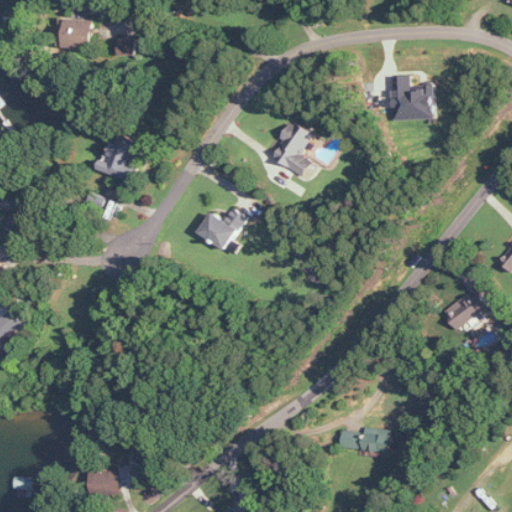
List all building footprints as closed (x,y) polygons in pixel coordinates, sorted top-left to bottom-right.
[(94,48),(94,40),(101,40),(101,20),(67,19),(66,47),(94,48)] [(400,120),(441,119),(440,84),(417,85),(417,76),(399,76),(400,120)] [(278,157),(309,176),(318,162),(307,155),(320,133),(301,121),(278,157)] [(104,169),(138,183),(144,169),(138,167),(147,143),(125,134),(121,145),(115,142),(104,169)] [(205,232),(232,250),(254,217),(241,208),(232,221),(219,212),(205,232)] [(495,308),(486,292),(475,298),(474,296),(449,310),(460,328),(495,308)] [(0,350),(29,327),(16,310),(0,323),(0,350)] [(348,430),(347,448),(396,452),(397,431),(370,429),(370,432),(348,430)] [(137,472),(148,479),(169,450),(147,433),(129,458),(141,467),(137,472)] [(126,472),(98,471),(97,494),(125,495),(126,472)]
